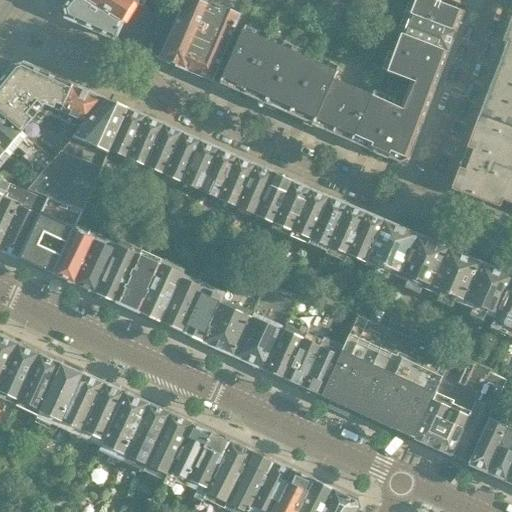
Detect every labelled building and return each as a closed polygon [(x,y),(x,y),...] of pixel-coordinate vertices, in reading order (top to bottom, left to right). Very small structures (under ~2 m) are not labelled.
[(136,32),(85,0),(69,0),(62,10),(64,18),(114,41),(129,46),(136,32)] [(138,3),(133,0),(85,0),(136,32),(140,23),(163,33),(168,23),(138,3)] [(194,0),(185,0),(168,41),(160,60),(193,74),(212,82),(241,13),(220,4),(217,10),(194,0)] [(289,0),(287,7),(310,15),(315,0),(289,0)] [(321,0),(315,18),(337,26),(345,6),(330,0),(321,0)] [(455,33),(462,13),(429,0),(415,0),(409,16),(455,33)] [(364,7),(353,3),(340,36),(351,40),(364,7)] [(501,64),(499,63),(479,116),(511,128),(511,15),(497,54),(504,57),(501,64)] [(447,53),(455,33),(409,16),(401,36),(447,53)] [(242,31),(219,85),(242,95),(266,41),(242,31)] [(447,53),(401,36),(387,73),(410,82),(399,109),(398,111),(422,120),(447,53)] [(266,41),(242,95),(265,105),(289,52),(266,41)] [(289,52),(265,105),(289,115),(312,62),(289,52)] [(312,62),(289,115),(312,126),(332,80),(333,80),(336,73),(312,62)] [(104,99),(90,93),(22,64),(13,66),(0,81),(0,115),(21,133),(44,105),(84,122),(104,99)] [(332,80),(312,126),(331,134),(351,88),(333,80),(332,80)] [(351,88),(331,134),(350,142),(370,96),(351,88)] [(399,109),(370,96),(350,142),(399,164),(407,160),(422,120),(398,111),(399,109)] [(108,151),(126,109),(104,99),(84,122),(80,128),(60,152),(100,168),(108,151)] [(144,117),(127,110),(126,109),(108,151),(126,159),(144,117)] [(21,133),(0,115),(0,149),(9,157),(17,148),(26,137),(21,133)] [(473,151),(469,160),(465,171),(459,169),(451,190),(499,208),(502,201),(511,173),(511,128),(479,116),(466,149),(473,151)] [(162,125),(144,117),(126,159),(144,167),(162,125)] [(181,133),(162,125),(144,167),(163,175),(181,133)] [(199,141),(181,133),(163,175),(181,183),(199,141)] [(218,149),(199,141),(181,183),(200,191),(218,149)] [(0,149),(0,168),(9,157),(0,149)] [(235,157),(218,149),(200,191),(217,199),(235,157)] [(254,165),(235,157),(217,199),(236,207),(254,165)] [(272,173),(254,165),(236,207),(254,215),(272,173)] [(290,181),(272,173),(254,215),(272,223),(290,181)] [(511,173),(502,201),(511,205),(511,173)] [(309,189),(290,181),(272,223),(291,231),(309,189)] [(327,197),(309,189),(291,231),(309,239),(327,197)] [(0,247),(19,205),(1,197),(0,200),(0,247)] [(346,205),(327,197),(309,239),(328,247),(346,205)] [(44,198),(18,256),(54,274),(74,230),(81,213),(72,209),(44,198)] [(18,256),(37,213),(19,205),(0,247),(0,249),(17,257),(18,256)] [(346,255),(364,213),(346,205),(328,247),(325,253),(344,261),(346,255)] [(367,258),(383,222),(364,213),(346,255),(365,263),(367,258)] [(416,236),(383,222),(367,258),(376,262),(371,272),(387,279),(391,268),(400,272),(416,236)] [(74,230),(54,274),(74,284),(95,240),(74,230)] [(447,249),(416,236),(400,272),(408,276),(404,286),(419,293),(423,282),(432,286),(447,249)] [(95,240),(74,284),(95,293),(115,249),(95,240)] [(115,249),(95,293),(116,303),(139,254),(117,244),(115,249)] [(481,264),(447,249),(432,286),(440,289),(435,300),(453,307),(457,297),(465,300),(481,264)] [(139,254),(116,303),(138,313),(160,264),(139,254)] [(160,264),(138,313),(160,323),(179,280),(182,274),(160,264)] [(511,277),(481,264),(465,300),(473,304),(468,314),(484,321),(489,311),(496,314),(511,277)] [(233,357),(265,285),(233,273),(221,299),(218,304),(201,342),(233,357)] [(511,277),(496,314),(490,327),(501,332),(504,325),(511,328),(511,277)] [(179,280),(160,323),(182,333),(201,290),(179,280)] [(282,333),(298,298),(265,285),(233,357),(265,371),(282,333)] [(201,342),(218,304),(221,299),(201,290),(182,333),(201,342)] [(307,292),(303,300),(317,305),(324,308),(327,300),(307,292)] [(283,380),(305,332),(317,305),(303,300),(298,298),(282,333),(265,371),(266,372),(283,380)] [(343,315),(346,307),(327,300),(324,308),(336,313),(341,315),(343,315)] [(302,388),(318,351),(309,347),(317,331),(326,335),(336,313),(324,308),(317,305),(305,332),(283,380),(302,388)] [(414,439),(450,359),(357,316),(341,350),(342,350),(320,397),(414,439)] [(0,381),(17,344),(0,336),(0,381)] [(0,424),(6,427),(18,401),(39,354),(17,344),(0,381),(0,424)] [(318,351),(302,388),(320,396),(320,397),(342,350),(341,350),(332,346),(328,356),(318,351)] [(61,364),(39,354),(18,401),(39,411),(40,411),(61,364)] [(467,420),(488,372),(452,356),(450,359),(414,439),(450,456),(467,420)] [(59,423),(82,374),(61,364),(40,411),(39,411),(38,414),(35,421),(47,426),(56,430),(58,426),(59,423)] [(506,381),(488,372),(467,420),(450,456),(468,464),(488,420),(506,381)] [(79,436),(104,384),(82,374),(59,423),(58,426),(79,436)] [(101,446),(125,394),(104,384),(79,436),(101,446)] [(122,461),(148,404),(125,394),(101,446),(99,450),(122,461)] [(144,471),(170,414),(148,404),(122,461),(144,471)] [(166,482),(192,425),(170,414),(144,471),(166,482)] [(488,420),(468,464),(487,473),(511,418),(503,414),(498,425),(488,420)] [(503,481),(511,460),(511,417),(511,418),(487,473),(503,481)] [(189,482),(211,433),(192,425),(166,482),(164,486),(172,490),(182,495),(189,482)] [(203,501),(230,442),(211,433),(189,482),(199,486),(193,499),(202,504),(203,501)] [(224,511),(252,452),(230,442),(203,501),(202,504),(200,507),(210,511),(224,511)] [(250,511),(253,507),(274,462),(252,452),(224,511),(250,511)] [(511,484),(511,460),(503,481),(511,484)] [(272,511),(292,471),(274,462),(253,507),(263,511),(272,511)] [(299,511),(314,481),(292,471),(272,511),(299,511)] [(321,511),(332,489),(314,481),(299,511),(321,511)] [(321,511),(355,511),(358,508),(356,500),(332,489),(321,511)]
